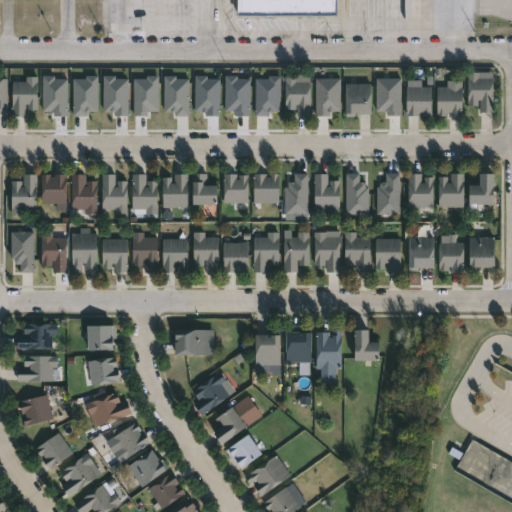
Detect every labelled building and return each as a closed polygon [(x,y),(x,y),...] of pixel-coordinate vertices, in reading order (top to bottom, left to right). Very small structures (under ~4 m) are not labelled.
[(338,0),(338,15),(237,15),(237,0),(338,0)] [(477,72),(477,77),(491,77),(490,112),(478,112),(478,100),(477,100),(477,105),(466,105),(466,72),(477,72)] [(0,115),(8,115),(8,77),(0,76),(0,115)] [(38,76),(38,109),(29,109),(29,104),(27,104),(27,116),(14,116),(14,81),(27,81),(27,76),(38,76)] [(297,76),(297,80),(310,80),(310,116),(298,116),(298,104),(296,104),(296,109),(285,109),(285,76),(297,76)] [(372,84),(372,115),(348,117),(348,114),(347,114),(347,84),(372,84)] [(460,86),(459,116),(447,116),(447,113),(444,113),(444,116),(435,116),(435,86),(460,86)] [(433,87),(432,116),(422,116),(422,113),(420,113),(420,115),(407,115),(407,87),(433,87)] [(276,174),(276,203),(251,203),(251,173),(264,173),(264,177),(267,177),(268,174),(276,174)] [(419,173),(419,183),(423,183),(423,176),(431,176),(431,207),(406,207),(407,173),(419,173)] [(37,174),(37,210),(23,210),(23,215),(11,214),(12,181),(22,181),(22,187),(24,187),(24,174),(37,174)] [(67,174),(67,204),(42,203),(42,174),(52,174),(52,177),(56,177),(56,174),(67,174)] [(83,174),(83,186),(84,186),(84,181),(94,181),(94,214),(83,214),(83,209),(69,209),(69,174),(83,174)] [(116,187),(117,187),(118,181),(129,181),(128,215),(116,214),(116,209),(102,209),(102,174),(116,174),(116,187)] [(143,174),(143,186),(146,186),(146,181),(155,181),(155,214),(143,214),(143,209),(129,209),(129,174),(143,174)] [(185,175),(185,207),(160,207),(160,177),(170,177),(170,183),(172,183),(172,174),(185,174),(185,175)] [(207,174),(207,186),(220,186),(220,205),(193,205),(193,174),(207,174)] [(237,174),(237,179),(239,179),(239,175),(249,175),(249,203),(224,202),(224,174),(237,174)] [(327,186),(329,186),(329,181),(338,181),(338,213),(326,214),(327,213),(328,209),(314,209),(314,174),(327,174),(327,186)] [(461,174),(461,207),(436,207),(435,176),(446,176),(446,181),(448,181),(448,174),(461,174)] [(476,204),(465,204),(465,185),(475,185),(475,174),(490,174),(490,204),(476,204)] [(331,231),(331,237),(338,237),(337,272),(325,272),(325,259),(323,259),(323,266),(312,265),(312,232),(331,231)] [(141,232),(141,237),(155,237),(155,272),(142,272),(142,260),(140,260),(140,265),(130,265),(130,232),(141,232)] [(202,232),(202,237),(216,237),(216,272),(203,272),(203,259),(201,259),(201,265),(190,265),(190,232),(202,232)] [(276,232),(276,265),(266,265),(266,260),(265,260),(265,272),(251,272),(251,237),(265,237),(265,232),(276,232)] [(307,232),(306,265),(297,265),(297,260),(295,260),(294,272),(281,272),(281,237),(295,237),(295,232),(307,232)] [(354,232),(354,237),(367,237),(367,272),(355,272),(355,259),(353,259),(353,265),(342,265),(342,232),(354,232)] [(52,233),(52,238),(65,238),(65,273),(53,273),(53,260),(50,260),(50,266),(40,266),(41,233),(52,233)] [(94,258),(94,270),(82,270),(82,263),(79,263),(79,272),(70,273),(69,233),(94,233),(94,258)] [(481,267),(481,270),(469,270),(469,268),(466,268),(466,237),(491,237),(491,267),(481,267)] [(420,268),(420,270),(410,270),(410,268),(406,268),(406,238),(430,238),(430,268),(420,268)] [(125,258),(125,273),(112,273),(112,263),(109,263),(109,269),(100,269),(100,239),(125,239),(125,258)] [(185,259),(185,269),(177,269),(176,263),(173,263),(173,272),(160,272),(160,239),(185,239),(185,259)] [(398,263),(398,271),(386,272),(386,263),(382,263),(382,269),(373,269),(373,239),(398,239),(398,263)] [(246,260),(246,272),(237,272),(237,269),(234,269),(234,272),(221,272),(221,243),(245,242),(246,260)] [(461,263),(461,272),(449,272),(449,267),(446,267),(446,271),(436,271),(436,243),(460,243),(461,263)] [(53,324),(53,335),(49,335),(49,349),(14,349),(14,336),(25,336),(25,334),(20,334),(20,324),(53,324)] [(116,348),(90,348),(91,324),(116,324),(116,348)] [(371,328),(371,340),(381,340),(381,359),(357,359),(357,328),(371,328)] [(341,329),(340,367),(315,367),(316,331),(328,331),(328,336),(331,336),(331,329),(341,329)] [(201,330),(201,355),(171,355),(171,343),(173,343),(173,340),(171,340),(171,331),(201,330)] [(314,330),(314,361),(311,361),(311,374),(299,374),(299,361),(288,361),(289,330),(303,330),(303,332),(304,332),(304,330),(314,330)] [(271,335),(273,335),(273,333),(283,333),(281,374),(269,373),(269,364),(257,364),(257,332),(271,333),(271,335)] [(55,356),(54,367),(49,367),(48,381),(14,381),(14,368),(26,368),(26,366),(21,366),(21,355),(55,356)] [(110,367),(110,369),(114,368),(116,382),(89,386),(85,361),(112,357),(114,367),(110,367)] [(221,370),(227,379),(229,377),(237,389),(202,413),(195,403),(204,397),(203,395),(199,398),(193,389),(221,370)] [(115,402),(116,404),(127,400),(132,412),(100,424),(95,412),(90,414),(86,403),(117,391),(120,400),(115,402)] [(48,394),(54,419),(25,425),(23,416),(25,416),(25,413),(23,413),(20,401),(48,394)] [(248,427),(224,444),(216,432),(225,425),(219,417),(234,407),(248,427)] [(136,432),(137,434),(139,433),(146,444),(120,462),(106,441),(133,422),(139,430),(136,432)] [(73,452),(50,469),(42,459),(44,457),(43,455),(41,456),(36,448),(59,432),(73,452)] [(265,453),(244,466),(238,457),(233,461),(226,450),(252,433),(265,453)] [(169,469),(143,488),(127,466),(154,447),(169,469)] [(95,478),(65,498),(58,487),(68,480),(67,478),(62,481),(56,472),(83,453),(90,463),(86,465),(95,478)] [(291,474),(261,496),(253,485),(257,482),(256,480),(250,484),(245,477),(277,454),(291,474)] [(175,485),(176,486),(181,483),(186,491),(163,507),(149,487),(172,471),(180,482),(175,485)] [(293,482),(307,501),(301,505),(302,507),(294,511),(271,511),(272,511),(271,509),(269,511),(263,502),(293,482)] [(102,486),(108,495),(111,493),(118,502),(103,511),(88,511),(90,511),(88,509),(83,511),(76,511),(72,505),(101,485),(102,486)] [(167,511),(190,497),(197,507),(190,511),(167,511)]
